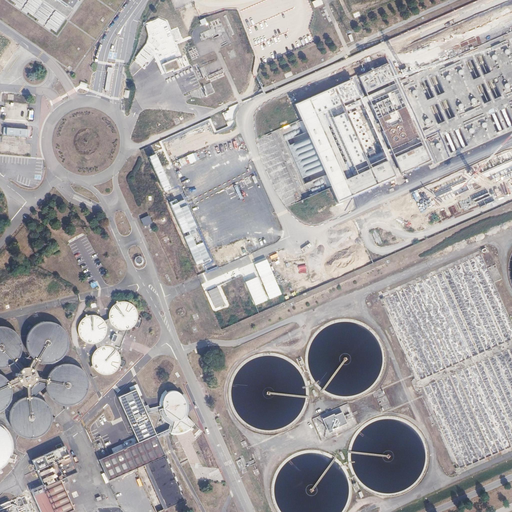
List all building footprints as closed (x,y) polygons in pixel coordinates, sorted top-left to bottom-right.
[(11,0),(58,34),(80,0),(11,0)] [(219,0),(211,0),(215,12),(222,10),(219,0)] [(221,35),(215,37),(219,47),(234,42),(229,29),(219,32),(221,35)] [(167,32),(169,42),(176,40),(174,31),(167,32)] [(511,31),(398,80),(390,63),(294,106),(301,121),(257,137),(266,175),(288,207),(330,188),(337,204),(432,159),(436,165),(511,130),(511,31)] [(163,45),(153,35),(148,40),(158,50),(163,45)] [(191,60),(200,57),(195,45),(187,48),(191,60)] [(352,78),(376,69),(372,60),(353,67),(356,75),(352,77),(352,78)] [(202,86),(207,95),(214,92),(210,82),(202,86)] [(18,103),(16,138),(24,138),(26,104),(18,103)] [(144,226),(152,223),(149,215),(141,218),(144,226)] [(137,255),(133,262),(141,267),(145,260),(137,255)] [(111,308),(111,313),(111,316),(111,317),(113,322),(117,325),(121,327),(125,328),(130,327),(134,325),(137,322),(139,318),(140,313),(139,309),(137,305),(134,301),(130,299),(125,298),(121,299),(117,301),(113,304),(111,308)] [(81,322),(80,326),(81,331),(83,335),(86,338),(90,340),(94,341),(97,340),(99,340),(103,338),(106,335),(108,331),(109,327),(108,322),(107,319),(106,318),(103,315),(99,313),(95,312),(90,313),(86,315),(83,318),(81,322)] [(108,331),(106,335),(103,338),(99,340),(97,340),(99,346),(103,344),(108,344),(112,344),(116,347),(120,350),(120,351),(130,327),(125,328),(121,327),(117,325),(113,322),(111,317),(111,316),(107,319),(108,322),(109,327),(108,331)] [(30,331),(28,338),(28,345),(31,351),(35,356),(35,357),(41,360),(47,362),(54,362),(61,359),(66,355),(70,349),(72,343),(71,336),(69,329),(65,324),(59,320),(52,318),(45,319),(39,321),(34,325),(30,331)] [(0,366),(5,366),(12,365),(18,361),(21,357),(22,355),(25,349),(25,342),(23,335),(19,329),(14,325),(7,322),(0,322),(0,366)] [(94,354),(93,358),(94,363),(96,367),(99,370),(103,372),(108,373),(112,372),(116,370),(119,367),(122,363),(122,358),(122,354),(120,351),(120,350),(116,347),(112,344),(108,344),(103,344),(99,346),(96,350),(94,354)] [(49,374),(47,379),(47,386),(50,393),(54,398),(59,402),(66,404),(73,404),(79,402),(85,398),(89,392),(91,386),(91,379),(89,372),(85,367),(79,363),(73,361),(66,361),(59,363),(54,367),(50,373),(49,374)] [(23,371),(22,373),(22,375),(23,378),(24,380),(26,382),(28,383),(31,383),(33,382),(35,381),(37,379),(38,377),(38,374),(37,372),(36,370),(34,368),(32,367),(29,367),(27,368),(25,369),(23,371)] [(0,410),(4,409),(9,405),(13,399),(15,393),(15,386),(15,385),(13,379),(12,378),(9,374),(3,370),(0,369),(0,410)] [(41,380),(33,387),(33,393),(37,394),(47,381),(41,380)] [(163,404),(164,407),(165,413),(170,418),(175,421),(172,433),(173,433),(178,433),(184,432),(191,429),(196,424),(186,415),(187,410),(187,406),(185,401),(182,397),(180,394),(176,393),(174,392),(171,393),(168,395),(165,399),(163,404)] [(14,404),(11,411),(11,417),(12,424),(16,430),(21,435),(28,437),(35,438),(41,436),(47,433),(52,427),(54,421),(55,414),(53,407),(50,401),(44,397),(38,394),(31,394),(28,394),(24,395),(18,399),(14,404)] [(342,413),(324,421),(329,432),(347,424),(342,413)] [(0,467),(5,465),(11,459),(14,451),(15,443),(13,435),(9,428),(3,423),(0,421),(0,467)] [(166,457),(157,436),(100,460),(110,481),(137,469),(166,457)] [(45,484),(32,490),(42,511),(69,511),(75,510),(62,481),(64,480),(79,473),(69,450),(64,447),(34,460),(45,484)] [(161,506),(152,481),(147,482),(151,493),(149,493),(152,502),(154,502),(156,508),(161,506)]
